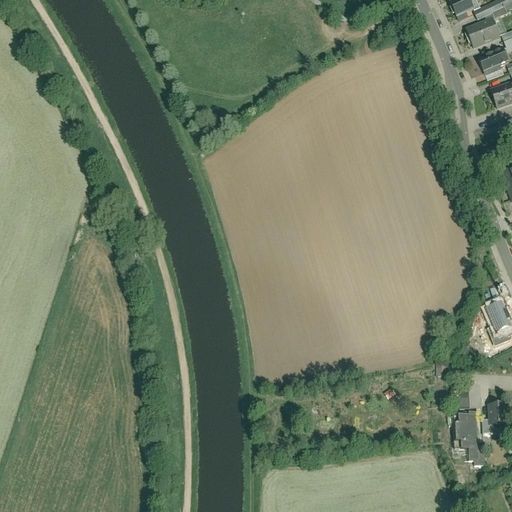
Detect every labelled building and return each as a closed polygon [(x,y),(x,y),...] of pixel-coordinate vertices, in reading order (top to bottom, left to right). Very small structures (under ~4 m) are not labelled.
[(460,0),(449,5),(456,20),(476,12),(470,0),(460,0)] [(465,32),(473,52),(501,39),(493,20),(465,32)] [(479,62),(485,76),(511,65),(505,50),(479,62)] [(511,84),(489,92),(496,112),(511,107),(511,84)] [(511,172),(495,179),(504,204),(511,201),(511,172)] [(511,326),(506,311),(489,318),(496,337),(511,331),(511,326)] [(461,410),(469,410),(470,402),(462,401),(461,410)] [(508,407),(488,408),(490,430),(509,429),(508,407)] [(477,447),(476,415),(470,415),(470,420),(460,420),(460,427),(454,427),(454,443),(462,443),(462,453),(469,453),(470,464),(480,464),(480,447),(477,447)]
